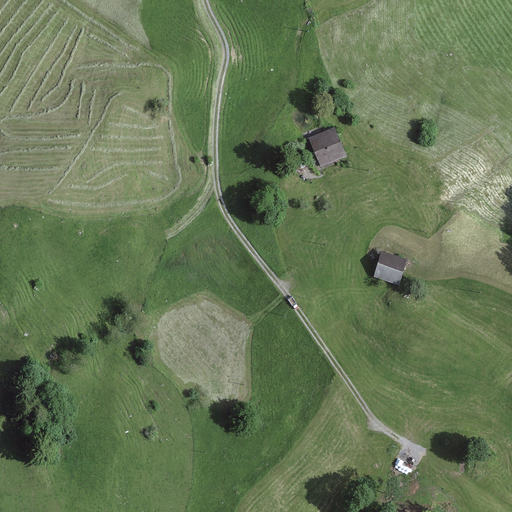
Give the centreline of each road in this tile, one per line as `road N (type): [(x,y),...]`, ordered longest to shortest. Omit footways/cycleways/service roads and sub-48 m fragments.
road 1 (track): [(372,430),(370,406),(218,196),(213,149),(225,53),(208,0)]
road 2 (track): [(0,233),(43,228),(90,250),(104,228),(127,222),(167,238),(215,183)]
